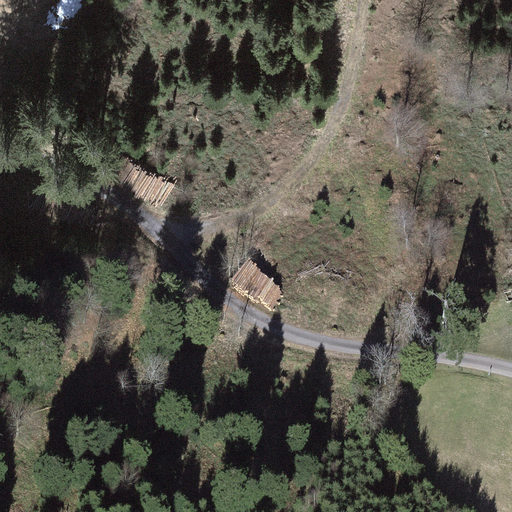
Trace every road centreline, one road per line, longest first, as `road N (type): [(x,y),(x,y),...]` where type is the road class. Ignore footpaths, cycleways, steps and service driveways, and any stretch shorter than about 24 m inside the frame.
road 1 (unclassified): [(511,373),(302,338),(254,314),(96,184),(0,149)]
road 2 (track): [(164,234),(246,225),(311,172),(362,54),(370,0)]
